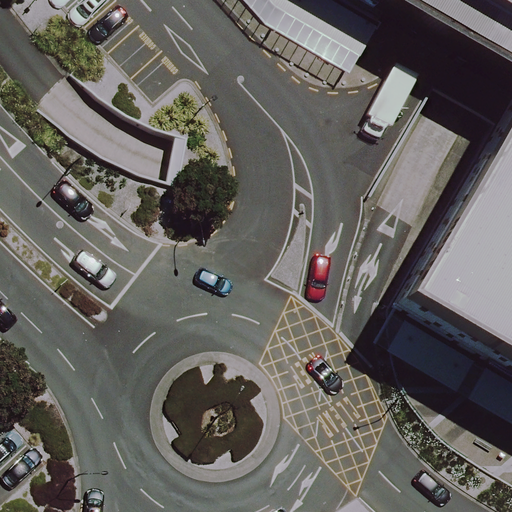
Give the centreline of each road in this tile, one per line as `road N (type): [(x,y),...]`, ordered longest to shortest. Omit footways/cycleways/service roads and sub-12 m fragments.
road 1 (unclassified): [(195,312),(263,322),(303,357),(315,381),(315,455),(290,493),(263,511)]
road 2 (unclassified): [(0,155),(96,247),(195,312)]
road 3 (unclassified): [(112,388),(0,290)]
road 4 (unclassified): [(168,511),(130,483),(115,455),(112,388)]
